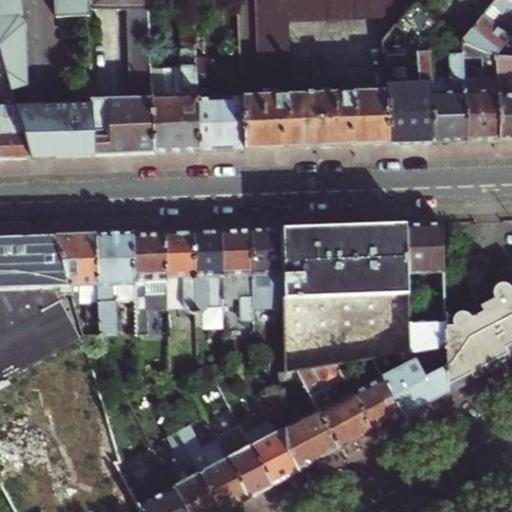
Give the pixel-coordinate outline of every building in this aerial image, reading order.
[(17,0),(55,0),(57,58),(64,58),(66,105),(17,107),(32,159),(65,158),(94,157),(93,98),(90,9),(90,0),(0,0),(0,46),(13,90),(29,85),(28,27),(21,18),(17,0)] [(149,0),(90,0),(90,9),(129,8),(150,7),(149,0)] [(393,11),(404,20),(416,4),(411,0),(254,0),(258,98),(243,99),(245,152),(295,150),(327,149),(352,148),(389,146),(387,93),(301,96),(298,17),(393,11)] [(470,0),(455,0),(437,21),(440,23),(447,29),(462,42),(486,13),(470,0)] [(511,0),(495,0),(494,2),(505,11),(511,2),(511,0)] [(385,43),(387,93),(389,146),(407,145),(433,144),(430,79),(428,38),(440,23),(437,21),(416,4),(404,20),(385,43)] [(152,68),(150,7),(129,8),(132,97),(93,98),(94,157),(131,156),(154,155),(152,96),(152,68)] [(511,35),(511,34),(486,13),(462,42),(496,55),(511,35)] [(462,42),(447,29),(449,78),(430,79),(433,144),(451,144),(466,143),(463,75),(463,57),(462,42)] [(463,75),(466,143),(484,143),(499,142),(496,55),(462,42),(463,57),(480,56),(481,72),(483,82),(473,83),(472,74),(463,75)] [(209,45),(196,46),(196,50),(199,153),(224,152),(245,152),(243,99),(242,84),(216,85),(215,66),(210,61),(209,45)] [(174,67),(152,68),(152,96),(154,155),(181,154),(199,153),(196,50),(182,50),(182,59),(178,59),(174,67)] [(511,79),(511,56),(496,55),(499,142),(511,141),(511,96),(509,97),(509,80),(511,79)] [(0,159),(12,159),(32,159),(17,107),(0,107),(0,159)] [(426,224),(406,225),(408,276),(443,275),(441,223),(426,224)] [(280,230),(282,293),(409,289),(408,276),(406,225),(327,228),(280,230)] [(253,310),(283,308),(282,293),(280,230),(264,231),(249,231),(253,310)] [(236,232),(220,232),(223,301),(239,300),(240,323),(253,322),(253,310),(249,231),(236,232)] [(193,233),(196,317),(197,330),(203,330),(203,336),(224,335),(223,301),(220,232),(204,233),(193,233)] [(190,317),(196,317),(193,233),(174,234),(164,234),(167,313),(184,312),(190,317)] [(135,302),(136,338),(149,338),(148,313),(167,313),(164,234),(145,235),(132,235),(135,302)] [(135,302),(132,235),(106,236),(95,237),(98,326),(99,337),(116,336),(115,303),(135,302)] [(72,299),(74,306),(85,306),(86,326),(98,326),(95,237),(75,238),(55,238),(72,299)] [(0,389),(3,388),(86,345),(54,290),(60,290),(60,298),(72,299),(55,238),(0,240),(0,389)] [(480,306),(482,310),(470,316),(470,314),(470,311),(469,308),(467,307),(465,305),(462,304),(458,304),(455,305),(453,306),(450,309),(449,312),(449,316),(451,320),(445,320),(445,321),(446,347),(448,395),(511,360),(511,289),(511,290),(509,287),(505,286),(502,286),(498,286),(495,289),(493,292),(493,296),(493,299),(480,306)] [(409,289),(282,293),(283,308),(286,370),(286,375),(297,373),(336,366),(373,360),(411,353),(410,322),(409,307),(409,297),(409,289)] [(417,296),(409,297),(409,307),(418,307),(417,296)] [(411,353),(446,347),(445,321),(410,322),(411,353)] [(411,353),(373,360),(383,379),(404,419),(425,407),(448,395),(446,347),(411,353)] [(372,435),(351,396),(333,405),(323,386),(341,377),(336,366),(297,373),(301,381),(317,411),(339,453),(357,443),(372,435)] [(46,511),(55,511),(84,497),(81,490),(99,481),(81,446),(90,442),(81,426),(63,436),(56,424),(75,414),(69,401),(77,396),(65,373),(10,402),(21,423),(12,427),(35,471),(45,466),(54,483),(36,492),(37,494),(46,511)] [(404,419),(383,379),(351,396),(372,435),(387,427),(404,419)] [(286,427),(283,395),(263,397),(266,427),(244,439),(271,489),(285,481),(298,474),(290,457),(286,427)] [(317,411),(286,427),(290,457),(298,474),(319,463),(339,453),(317,411)] [(244,439),(237,427),(228,432),(239,453),(225,460),(247,501),(259,495),(271,489),(244,439)] [(189,453),(221,511),(226,511),(236,507),(247,501),(225,460),(212,467),(201,447),(189,453)] [(190,479),(174,487),(186,511),(221,511),(189,453),(179,458),(190,479)] [(186,511),(174,487),(167,474),(132,493),(141,511),(186,511)] [(93,511),(141,511),(132,493),(93,511)]
